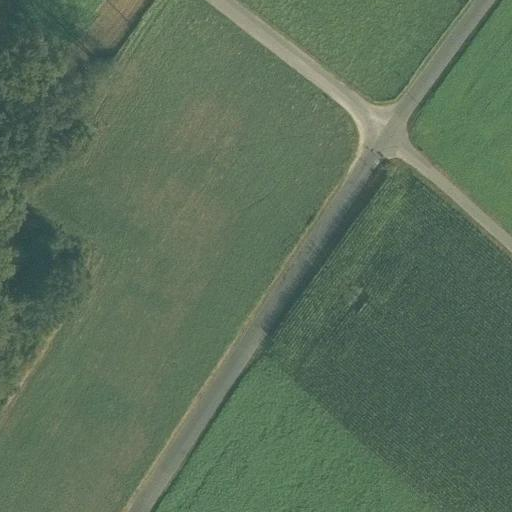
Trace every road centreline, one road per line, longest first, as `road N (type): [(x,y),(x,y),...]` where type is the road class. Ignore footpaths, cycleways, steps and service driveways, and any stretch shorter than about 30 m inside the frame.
road 1 (tertiary): [(136,511),(387,133)]
road 2 (residential): [(387,133),(232,0)]
road 3 (track): [(511,246),(387,133)]
road 4 (tertiary): [(387,133),(486,0)]
